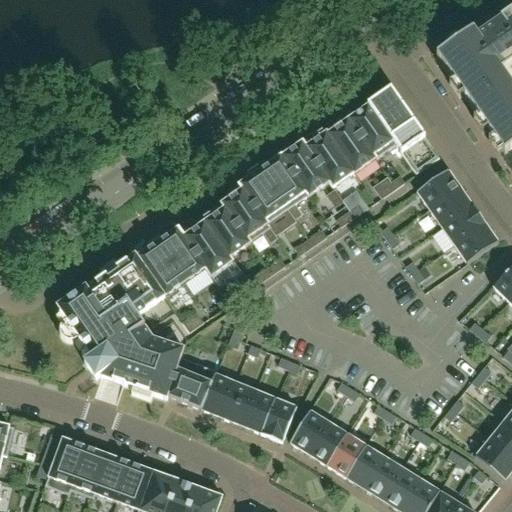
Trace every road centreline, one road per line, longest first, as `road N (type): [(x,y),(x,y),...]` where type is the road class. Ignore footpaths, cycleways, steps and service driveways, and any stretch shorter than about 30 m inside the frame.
road 1 (residential): [(0,275),(369,17)]
road 2 (residential): [(0,392),(62,404),(254,481)]
road 3 (residential): [(369,17),(511,212)]
